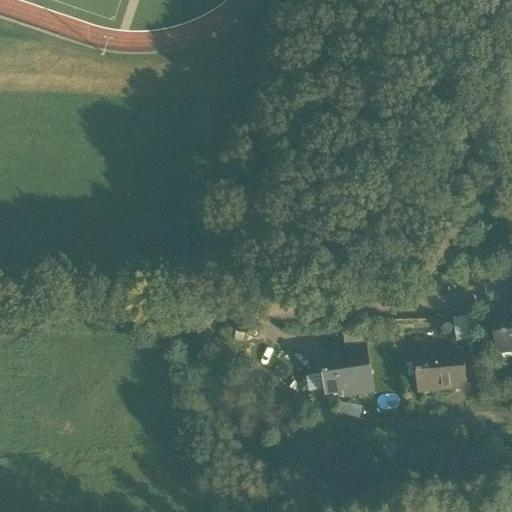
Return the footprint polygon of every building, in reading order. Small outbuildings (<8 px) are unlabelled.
[(454,323),(457,346),(479,343),(476,320),(454,323)] [(511,355),(511,322),(493,325),(497,357),(511,355)] [(346,342),(348,351),(368,349),(367,340),(346,342)] [(356,392),(356,397),(374,395),(368,352),(350,355),(351,362),(323,366),(327,397),(356,392)] [(417,363),(420,395),(468,391),(464,354),(437,357),(437,361),(417,363)]
